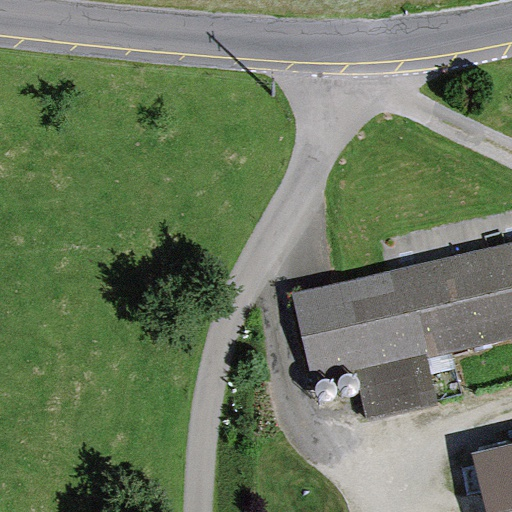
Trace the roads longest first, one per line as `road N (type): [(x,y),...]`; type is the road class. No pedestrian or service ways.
road 1 (residential): [(201,511),(215,375),(237,307),(381,47)]
road 2 (tertiary): [(381,47),(198,45),(0,23)]
road 3 (tertiary): [(511,30),(381,47)]
